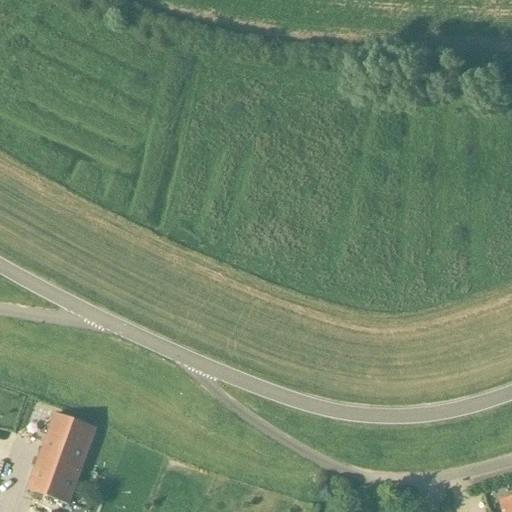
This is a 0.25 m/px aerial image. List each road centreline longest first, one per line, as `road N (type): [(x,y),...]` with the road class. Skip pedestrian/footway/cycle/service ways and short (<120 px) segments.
road 1 (track): [(141,234),(353,325),(419,322),(511,290)]
road 2 (residential): [(511,456),(404,479),(361,476),(244,415),(170,351)]
road 3 (tertiary): [(511,397),(460,412),(371,418),(322,408),(170,351)]
road 4 (track): [(0,160),(141,234)]
